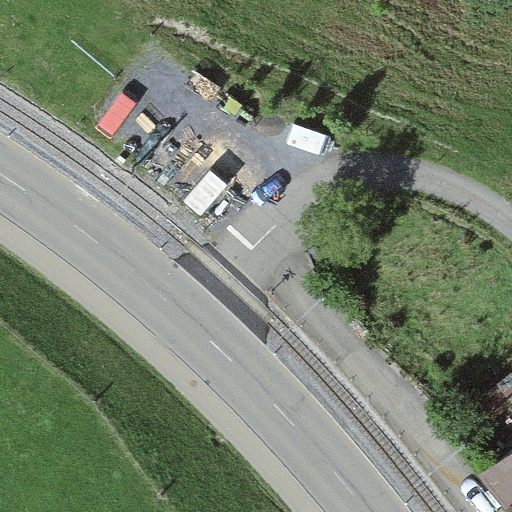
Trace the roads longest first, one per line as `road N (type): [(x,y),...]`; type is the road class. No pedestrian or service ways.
road 1 (unclassified): [(189,320),(292,212),(348,177),(429,178),(511,223)]
road 2 (secondary): [(365,511),(189,320)]
road 3 (secondary): [(189,320),(81,228),(0,175)]
